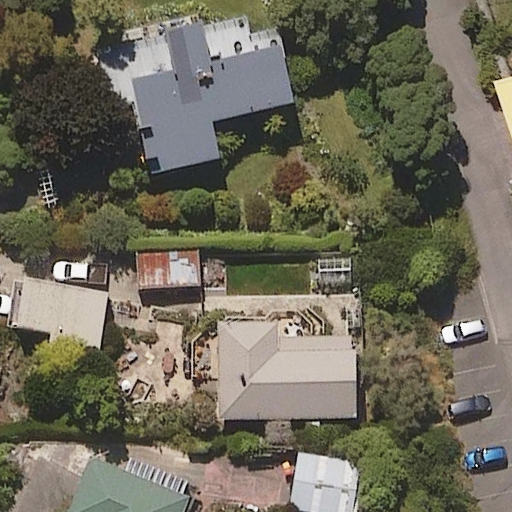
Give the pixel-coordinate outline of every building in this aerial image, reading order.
[(242,44),(239,27),(101,57),(113,115),(136,110),(152,183),(222,168),(214,133),(297,115),(279,36),(242,44)] [(199,259),(138,262),(140,294),(201,291),(199,259)] [(109,302),(25,289),(18,336),(57,342),(55,358),(100,365),(109,302)] [(276,332),(219,334),(222,429),(269,427),(270,453),(295,452),(294,425),(359,422),(357,343),(277,346),(276,332)] [(351,511),(356,467),(299,462),(294,511),(351,511)] [(187,511),(195,494),(136,471),(132,482),(95,467),(77,511),(187,511)]
